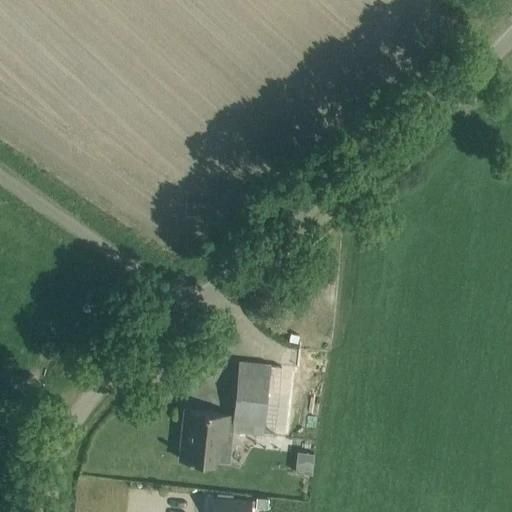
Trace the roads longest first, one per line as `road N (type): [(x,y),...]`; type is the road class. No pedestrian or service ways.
road 1 (unclassified): [(183,311),(511,36)]
road 2 (unclassified): [(46,511),(52,467),(75,418),(183,311)]
road 3 (unclassified): [(183,311),(0,174)]
